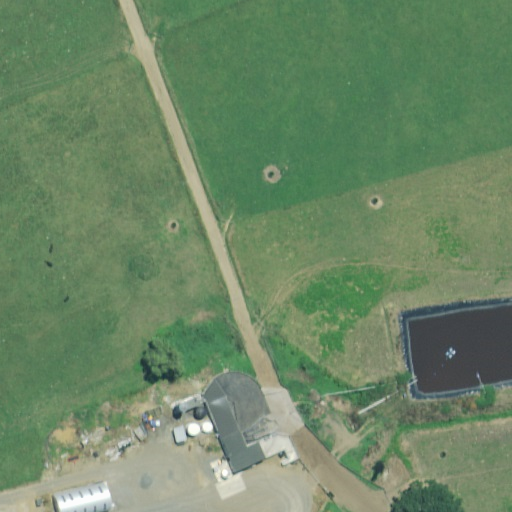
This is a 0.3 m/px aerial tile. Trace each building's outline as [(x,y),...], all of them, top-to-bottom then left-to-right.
[(237,430),(222,393),(202,401),(217,438),(237,430)] [(196,406),(194,399),(171,407),(174,414),(196,406)] [(201,405),(192,408),(198,423),(185,428),(190,439),(211,430),(201,405)] [(151,428),(149,419),(133,423),(135,432),(151,428)] [(180,426),(171,429),(177,443),(185,440),(180,426)] [(243,449),(236,432),(220,439),(233,471),(278,453),(283,465),(297,459),(286,432),(243,449)] [(96,511),(98,511),(92,486),(53,496),(56,511),(96,511)]
